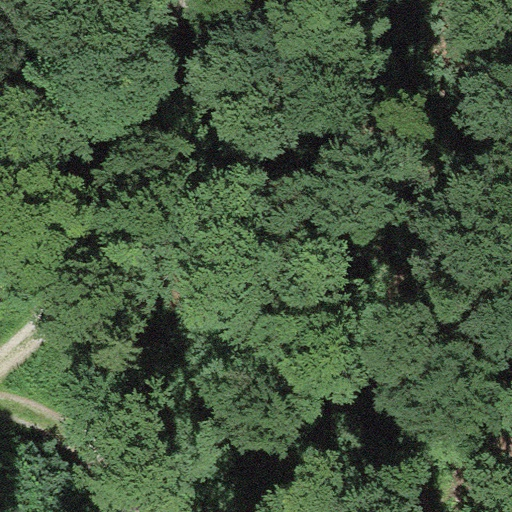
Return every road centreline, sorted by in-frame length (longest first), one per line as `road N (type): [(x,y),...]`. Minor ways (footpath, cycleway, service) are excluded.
road 1 (track): [(92,431),(100,258),(0,358)]
road 2 (track): [(151,0),(100,258)]
road 3 (track): [(0,393),(92,431),(135,511)]
